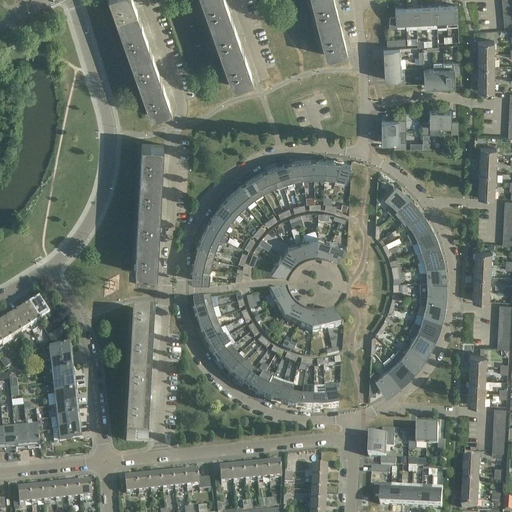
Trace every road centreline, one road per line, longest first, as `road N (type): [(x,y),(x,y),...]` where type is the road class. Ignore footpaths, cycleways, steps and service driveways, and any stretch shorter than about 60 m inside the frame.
road 1 (residential): [(46,269),(87,224),(109,157),(106,114),(71,0)]
road 2 (residential): [(167,285),(181,110),(144,0)]
road 3 (residential): [(179,289),(191,229),(228,179),(302,147),(360,154)]
road 4 (residential): [(350,417),(283,417),(234,393),(198,353),(179,289)]
road 5 (residential): [(104,464),(79,323),(46,269)]
road 6 (residential): [(159,458),(343,440)]
road 7 (residential): [(159,458),(167,285)]
road 8 (residential): [(499,132),(500,104),(438,95),(363,105)]
road 9 (residential): [(484,444),(485,413),(372,409)]
road 10 (residential): [(452,308),(425,368),(372,409)]
road 11 (residential): [(292,282),(309,306),(336,294),(332,266),(303,263)]
